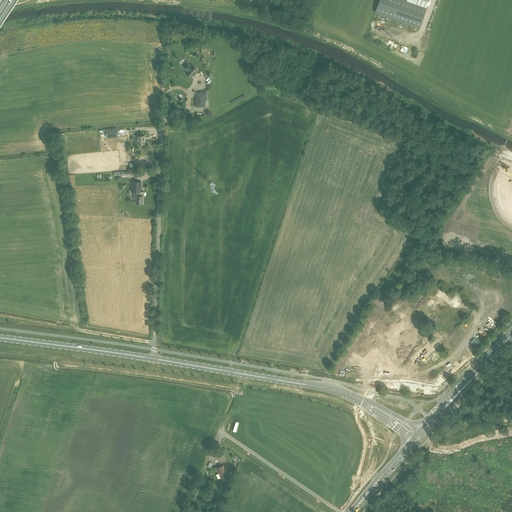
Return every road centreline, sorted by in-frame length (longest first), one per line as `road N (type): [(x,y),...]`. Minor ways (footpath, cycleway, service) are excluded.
road 1 (track): [(162,0),(241,9),(308,30),(511,135)]
road 2 (unclassified): [(153,359),(162,134)]
road 3 (secondary): [(348,395),(153,359)]
road 4 (unclassified): [(206,465),(219,432),(337,511)]
road 5 (secondary): [(153,359),(0,337)]
road 6 (unclassified): [(511,433),(440,451),(402,421)]
